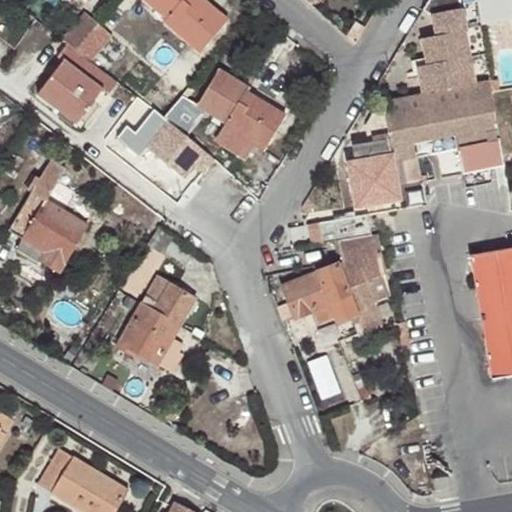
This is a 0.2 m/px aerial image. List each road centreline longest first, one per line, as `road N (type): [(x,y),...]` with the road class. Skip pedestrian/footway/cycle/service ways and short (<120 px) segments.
road 1 (residential): [(357,68),(238,267),(312,477)]
road 2 (unknown): [(479,509),(429,268),(434,240),(447,226),(511,210)]
road 3 (tertiary): [(0,361),(253,511)]
